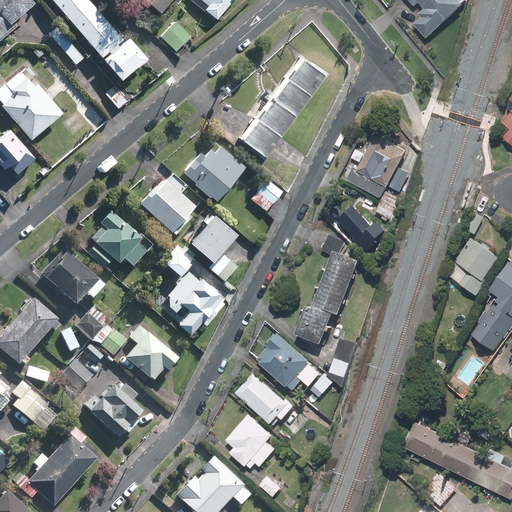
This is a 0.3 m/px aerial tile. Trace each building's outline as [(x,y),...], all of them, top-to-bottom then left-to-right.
[(0,0),(0,40),(16,26),(12,22),(31,6),(26,0),(0,0)] [(81,0),(45,0),(116,83),(141,62),(123,40),(119,44),(81,0)] [(133,0),(154,17),(168,0),(133,0)] [(186,0),(187,0),(214,22),(231,0),(186,0)] [(405,0),(413,8),(417,5),(438,28),(466,3),(463,0),(405,0)] [(173,22),(158,37),(173,53),(189,37),(173,22)] [(54,27),(46,34),(75,66),(82,59),(54,27)] [(45,52),(36,59),(51,78),(60,71),(45,52)] [(297,56),(235,140),(262,160),(324,75),(297,56)] [(0,106),(0,108),(28,142),(60,115),(37,88),(41,85),(25,66),(0,87),(0,105),(1,106),(0,106)] [(110,89),(104,95),(117,109),(126,101),(119,94),(116,96),(110,89)] [(511,150),(511,97),(509,101),(511,104),(511,110),(501,123),(509,131),(500,141),(511,151),(511,150)] [(0,171),(0,172),(6,167),(13,175),(32,159),(9,131),(0,137),(0,171)] [(354,166),(345,183),(379,202),(373,213),(390,222),(402,201),(384,191),(408,148),(384,135),(381,140),(375,137),(357,168),(354,166)] [(207,197),(212,201),(241,167),(216,146),(209,154),(205,150),(200,156),(197,153),(180,173),(191,183),(190,185),(205,198),(207,197)] [(161,177),(135,204),(169,236),(188,217),(184,213),(191,205),(178,193),(186,185),(173,172),(164,181),(161,177)] [(264,179),(248,199),(264,212),(280,192),(264,179)] [(355,207),(336,225),(355,245),(374,227),(355,207)] [(138,237),(107,210),(96,222),(99,225),(87,239),(91,242),(83,251),(107,272),(120,258),(129,266),(143,249),(134,241),(138,237)] [(472,213),(464,231),(475,236),(484,218),(472,213)] [(207,215),(184,243),(207,262),(230,234),(207,215)] [(345,244),(329,236),(321,251),(330,256),(310,309),(304,307),(292,338),(318,348),(330,317),(336,319),(357,263),(339,256),(345,244)] [(458,286),(475,298),(485,284),(482,282),(498,260),(470,240),(452,264),(466,274),(458,286)] [(176,244),(159,264),(174,277),(191,257),(176,244)] [(63,247),(37,276),(72,308),(82,296),(88,302),(102,287),(73,260),(75,258),(63,247)] [(219,253),(206,267),(222,281),(235,267),(219,253)] [(492,306),(511,320),(511,262),(510,261),(487,293),(496,300),(492,306)] [(202,325),(225,300),(199,277),(196,280),(186,272),(165,295),(166,307),(174,314),(180,307),(185,312),(173,325),(185,336),(198,322),(202,325)] [(29,299),(0,334),(0,353),(16,367),(55,321),(29,299)] [(94,305),(75,326),(109,358),(124,341),(106,324),(110,320),(94,305)] [(174,361),(137,327),(126,339),(133,345),(121,359),(149,384),(160,371),(163,373),(174,361)] [(68,329),(58,333),(67,352),(77,347),(68,329)] [(320,376),(276,336),(252,361),(289,395),(300,383),(307,390),(320,376)] [(340,340),(327,376),(343,381),(356,345),(340,340)] [(88,344),(80,353),(93,365),(101,357),(88,344)] [(91,375),(74,360),(61,375),(77,390),(91,375)] [(26,367),(22,377),(45,384),(48,374),(26,367)] [(253,375),(234,395),(269,427),(277,419),(280,422),(293,408),(285,401),(283,403),(253,375)] [(324,375),(309,392),(318,400),(333,383),(324,375)] [(0,411),(9,401),(3,396),(8,390),(0,383),(0,411)] [(29,389),(20,383),(11,395),(17,399),(10,409),(42,433),(55,416),(45,409),(47,406),(27,391),(29,389)] [(94,395),(81,408),(114,439),(121,432),(124,435),(136,423),(132,419),(138,413),(128,404),(134,397),(121,384),(115,390),(110,386),(98,399),(94,395)] [(272,438),(248,416),(224,442),(233,450),(228,455),(244,469),(246,467),(250,470),(254,465),(259,469),(274,452),(266,445),(272,438)] [(302,433),(292,424),(286,431),(295,440),(302,433)] [(403,450),(511,501),(511,499),(511,471),(511,468),(511,460),(489,450),(485,459),(415,425),(403,450)] [(17,474),(10,482),(30,500),(35,494),(51,508),(94,460),(78,446),(85,438),(73,428),(45,460),(39,454),(30,465),(36,470),(26,481),(17,474)] [(190,478),(172,497),(188,511),(216,511),(229,499),(237,507),(249,495),(209,458),(196,471),(200,474),(194,481),(190,478)] [(456,490),(439,475),(423,494),(440,508),(456,490)] [(267,477),(258,486),(272,499),(281,489),(267,477)] [(23,511),(2,492),(0,493),(0,511),(23,511)]
